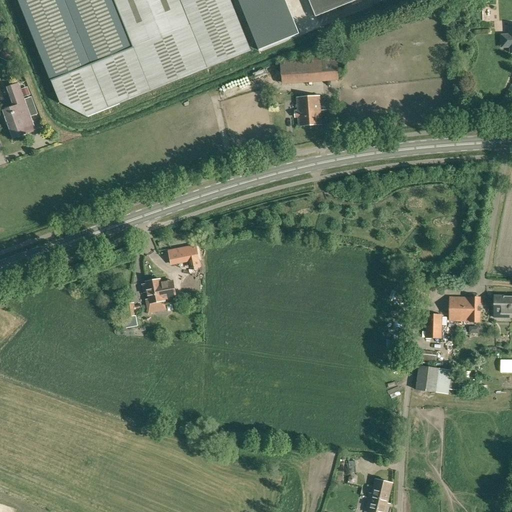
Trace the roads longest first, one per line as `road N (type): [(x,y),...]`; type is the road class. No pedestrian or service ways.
road 1 (secondary): [(0,269),(283,171),(509,142)]
road 2 (unclassified): [(397,511),(421,303),(477,285),(509,142)]
